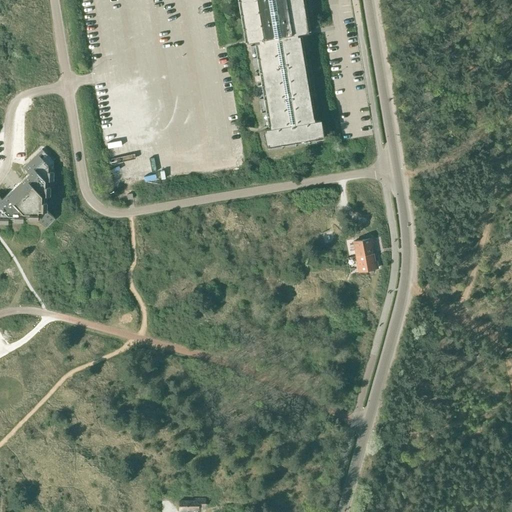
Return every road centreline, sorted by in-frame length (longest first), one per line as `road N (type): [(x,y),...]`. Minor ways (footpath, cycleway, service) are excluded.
road 1 (residential): [(69,85),(84,178),(93,204),(114,216),(384,174),(393,165)]
road 2 (tertiary): [(338,511),(401,288),(406,247),(393,165)]
road 3 (tertiary): [(393,165),(367,0)]
road 4 (residential): [(69,85),(16,100),(0,176)]
